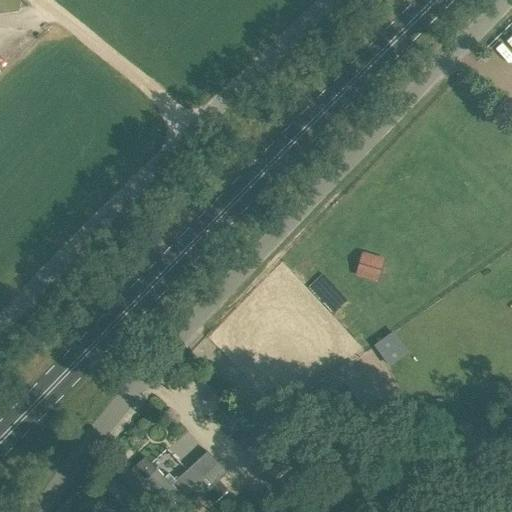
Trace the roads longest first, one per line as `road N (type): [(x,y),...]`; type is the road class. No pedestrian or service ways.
road 1 (unclassified): [(40,511),(188,320),(505,0)]
road 2 (primary): [(0,439),(435,0)]
road 3 (unclassified): [(0,329),(189,126)]
road 4 (residential): [(189,126),(45,0)]
road 5 (unclassified): [(189,126),(326,0)]
